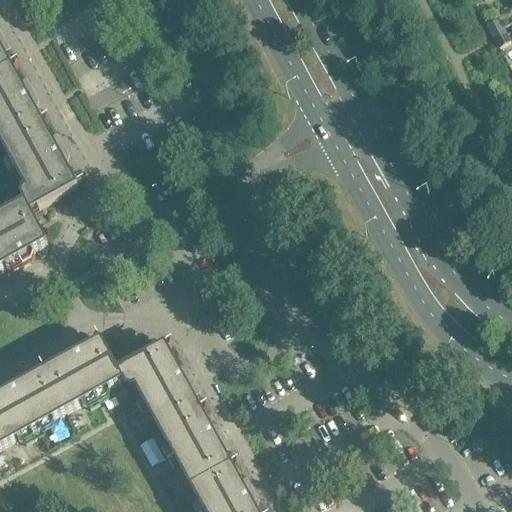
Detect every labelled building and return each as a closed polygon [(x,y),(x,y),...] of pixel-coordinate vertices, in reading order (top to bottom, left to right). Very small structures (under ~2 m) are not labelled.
[(503,30),(499,22),(487,29),(492,36),(503,30)] [(511,45),(507,37),(496,43),(500,51),(511,45)] [(0,76),(12,70),(2,52),(8,48),(3,39),(0,40),(0,76)] [(37,110),(39,104),(39,103),(33,101),(30,97),(34,95),(29,86),(23,89),(12,70),(0,76),(0,144),(2,149),(43,126),(35,112),(37,110)] [(219,113),(212,101),(202,107),(209,119),(219,113)] [(79,191),(65,167),(68,166),(70,159),(69,159),(63,157),(61,153),(65,150),(60,141),(53,145),(43,126),(2,149),(13,167),(6,171),(14,185),(20,187),(23,185),(27,194),(25,196),(23,202),(34,222),(41,218),(38,213),(79,191)] [(48,248),(34,222),(23,202),(20,210),(7,218),(3,211),(0,212),(0,274),(11,268),(15,275),(24,270),(22,266),(26,264),(32,265),(33,265),(35,259),(33,256),(48,248)] [(349,337),(342,324),(330,330),(337,343),(349,337)] [(125,386),(119,375),(102,345),(86,353),(85,351),(80,348),(79,349),(76,355),(72,358),(70,354),(61,359),(64,366),(46,376),(68,417),(87,407),(91,413),(109,403),(105,397),(125,386)] [(192,396),(198,392),(193,383),(189,385),(187,381),(189,375),(188,374),(182,372),(180,373),(166,349),(119,375),(125,386),(131,382),(141,401),(139,402),(137,408),(145,422),(151,419),(161,437),(202,414),(192,396)] [(68,417),(46,376),(22,389),(21,386),(15,384),(14,385),(12,391),(8,393),(6,389),(0,392),(0,400),(0,401),(0,444),(4,452),(23,442),(26,449),(45,439),(41,432),(68,417)] [(233,470),(222,451),(229,447),(224,438),(220,440),(218,436),(219,430),(219,429),(213,427),(210,429),(202,414),(161,437),(172,456),(165,460),(175,478),(182,474),(192,492),(233,470)] [(258,509),(260,503),(260,502),(253,501),(251,496),(255,494),(250,485),(243,489),(233,470),(192,492),(202,511),(256,511),(255,511),(258,509)]
